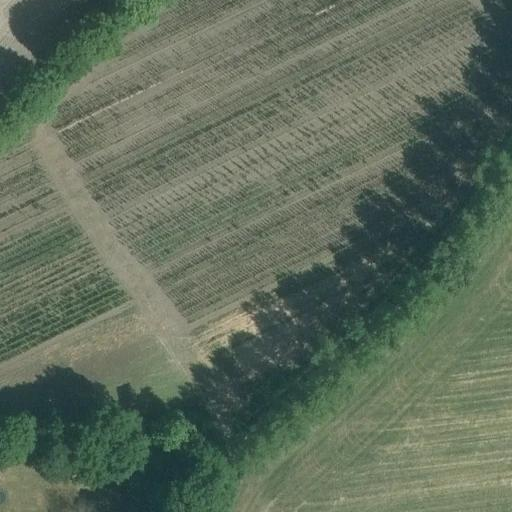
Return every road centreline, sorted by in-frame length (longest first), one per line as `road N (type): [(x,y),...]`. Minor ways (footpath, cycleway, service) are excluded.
road 1 (track): [(511,171),(359,342),(258,435),(195,511)]
road 2 (track): [(114,0),(0,118)]
